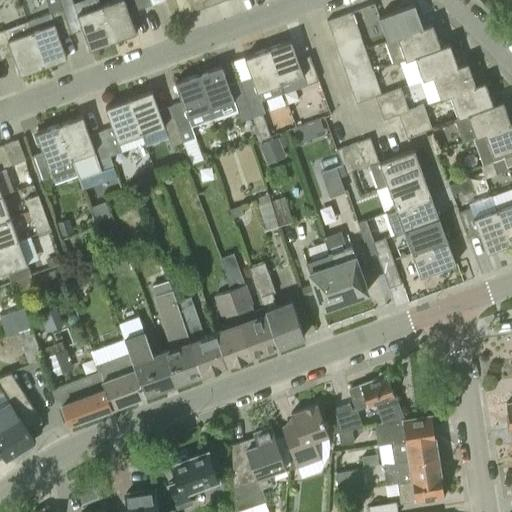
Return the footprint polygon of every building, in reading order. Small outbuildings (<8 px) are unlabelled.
[(71,0),(57,0),(61,9),(70,33),(81,29),(88,49),(112,40),(99,6),(77,14),(71,0)] [(127,13),(139,8),(136,0),(115,0),(99,6),(112,40),(134,32),(127,13)] [(136,0),(139,8),(151,4),(149,0),(136,0)] [(172,0),(178,16),(193,11),(189,0),(172,0)] [(189,0),(193,11),(204,7),(201,0),(189,0)] [(422,27),(414,4),(379,16),(388,40),(422,27)] [(57,38),(70,33),(61,9),(26,21),(42,65),(64,58),(57,38)] [(330,32),(355,23),(351,12),(326,21),(330,32)] [(18,74),(42,65),(26,21),(0,30),(0,57),(1,59),(11,55),(18,74)] [(334,43),(359,34),(355,23),(330,32),(334,43)] [(414,56),(440,46),(432,24),(422,27),(388,40),(396,62),(414,56)] [(338,56),(363,47),(359,34),(334,43),(338,56)] [(266,47),(282,92),(317,79),(308,55),(296,59),(289,39),(266,47)] [(456,65),(457,65),(449,43),(440,47),(440,46),(414,56),(422,78),(432,75),(456,66),(456,65)] [(259,101),(282,92),(266,47),(243,56),(250,76),(237,80),(250,116),(259,140),(283,132),(280,124),(266,129),(260,113),(263,112),(259,101)] [(342,67),(368,58),(363,47),(338,56),(342,67)] [(347,79),(372,70),(368,58),(342,67),(347,79)] [(474,85),(475,84),(467,62),(457,66),(457,65),(456,65),(456,66),(432,75),(440,97),(449,95),(449,94),(474,85)] [(250,116),(237,80),(227,84),(219,64),(197,73),(213,117),(236,109),(240,120),(250,116)] [(351,91),(376,82),(372,70),(347,79),(351,91)] [(191,125),(213,117),(197,73),(174,81),(181,101),(169,105),(182,141),(195,136),(191,125)] [(374,97),(381,94),(376,82),(351,91),(356,104),(374,97)] [(491,104),(492,104),(484,82),(475,85),(475,84),(474,85),(449,94),(449,95),(450,95),(458,117),(492,105),(491,104)] [(378,107),(403,98),(399,88),(381,94),(374,97),(378,107)] [(151,89),(127,98),(140,132),(162,124),(169,145),(182,141),(169,105),(158,109),(151,89)] [(143,142),(140,132),(127,98),(103,106),(111,126),(100,130),(108,152),(119,149),(116,141),(139,133),(142,142),(143,142)] [(382,121),(398,115),(408,112),(403,98),(378,107),(382,121)] [(492,105),(458,117),(466,140),(473,137),(509,124),(510,123),(502,101),(492,104),(492,105)] [(401,125),(426,116),(423,106),(408,112),(398,115),(401,125)] [(108,152),(100,130),(88,134),(80,115),(58,123),(74,167),(78,179),(113,166),(108,152)] [(426,116),(401,125),(406,139),(431,130),(426,116)] [(511,122),(510,123),(509,124),(473,137),(482,164),(503,157),(511,153),(511,122)] [(38,180),(74,167),(58,123),(34,131),(42,151),(29,156),(38,180)] [(311,138),(306,124),(292,129),(297,143),(311,138)] [(285,134),(278,137),(282,147),(289,144),(285,134)] [(263,157),(282,149),(282,147),(278,137),(277,136),(258,144),(263,157)] [(3,143),(10,165),(24,159),(17,138),(3,143)] [(387,184),(422,172),(414,149),(379,162),(369,138),(359,141),(367,166),(370,165),(377,188),(387,184)] [(356,170),(367,166),(359,141),(347,145),(356,170)] [(0,168),(10,165),(3,143),(0,144),(0,168)] [(336,148),(343,165),(346,173),(356,170),(347,145),(336,148)] [(511,153),(503,157),(507,167),(511,165),(511,153)] [(508,170),(507,167),(503,157),(482,164),(480,165),(485,179),(508,170)] [(339,176),(346,173),(343,165),(336,167),(339,176)] [(339,176),(336,167),(322,172),(330,196),(344,191),(339,176)] [(395,207),(430,194),(422,172),(387,184),(395,207)] [(474,190),(469,176),(448,183),(452,193),(461,190),(462,194),(474,190)] [(165,191),(160,178),(151,181),(156,194),(165,191)] [(0,220),(8,217),(0,194),(0,220)] [(27,210),(40,205),(36,194),(23,199),(27,210)] [(269,194),(256,199),(258,205),(271,201),(269,194)] [(395,207),(386,210),(394,233),(403,230),(438,217),(430,194),(395,207)] [(470,207),(458,212),(467,237),(479,233),(486,252),(508,243),(496,209),(496,208),(491,194),(468,203),(470,207)] [(291,222),(283,197),(271,201),(278,226),(291,222)] [(266,230),(278,226),(271,201),(258,205),(266,230)] [(508,243),(511,242),(511,202),(496,209),(508,243)] [(240,204),(229,208),(232,218),(244,213),(240,204)] [(31,221),(44,216),(40,205),(27,210),(31,221)] [(44,216),(31,221),(35,233),(49,228),(44,216)] [(0,245),(17,240),(8,217),(0,220),(0,245)] [(68,217),(56,222),(61,236),(73,232),(68,217)] [(411,252),(447,239),(438,217),(403,230),(411,252)] [(119,238),(115,228),(104,232),(108,242),(119,238)] [(393,258),(389,247),(385,237),(373,241),(376,252),(380,263),(393,258)] [(447,239),(411,252),(420,275),(455,263),(447,239)] [(0,271),(6,269),(25,262),(17,240),(0,245),(0,271)] [(129,259),(123,240),(107,246),(114,264),(129,259)] [(327,252),(343,298),(367,290),(361,275),(353,252),(353,253),(350,244),(327,252)] [(78,258),(85,276),(101,270),(94,252),(78,258)] [(320,307),(343,298),(327,252),(304,260),(307,268),(307,269),(320,307)] [(393,258),(380,263),(389,287),(402,282),(393,258)] [(25,262),(6,269),(10,281),(14,280),(29,274),(25,262)] [(264,310),(277,346),(304,336),(290,299),(275,304),(270,293),(274,292),(263,262),(248,267),(264,310)] [(60,281),(54,265),(35,272),(41,288),(51,285),(54,294),(63,290),(60,281)] [(31,274),(29,274),(14,280),(18,292),(35,286),(31,274)] [(155,295),(171,289),(167,279),(152,285),(155,295)] [(277,346),(264,310),(255,314),(251,302),(252,301),(246,283),(229,289),(252,355),(277,346)] [(200,374),(175,301),(171,289),(155,295),(151,296),(169,346),(161,349),(173,384),(200,374)] [(226,365),(252,355),(229,289),(214,295),(219,313),(224,312),(228,324),(214,329),(215,331),(226,365)] [(226,365),(215,331),(203,336),(202,334),(204,333),(192,302),(182,306),(180,299),(175,301),(200,374),(226,365)] [(0,316),(7,334),(17,330),(29,326),(22,307),(0,314),(0,316)] [(76,321),(76,317),(72,314),(68,316),(67,321),(72,324),(76,321)] [(173,384),(161,349),(151,352),(143,331),(138,316),(117,324),(122,337),(128,351),(143,395),(173,384)] [(28,364),(40,359),(29,326),(17,330),(28,364)] [(66,348),(64,349),(46,355),(44,356),(52,376),(73,368),(66,348)] [(128,351),(94,364),(97,372),(110,407),(143,395),(128,351)] [(0,404),(0,452),(4,458),(33,440),(26,429),(40,421),(9,371),(0,375),(0,387),(2,391),(8,400),(0,404)] [(110,407),(97,372),(81,378),(49,390),(55,406),(61,404),(68,423),(110,407)] [(383,422),(404,417),(395,394),(392,395),(386,376),(358,385),(347,388),(354,410),(375,403),(383,422)] [(289,469),(320,457),(314,438),(328,433),(317,403),(290,413),(294,423),(282,427),(291,451),(289,469)] [(377,444),(392,441),(434,435),(430,413),(404,417),(383,422),(374,424),(377,444)] [(234,511),(266,500),(261,487),(272,483),(268,472),(284,467),(270,427),(252,433),(255,441),(244,446),(245,449),(231,450),(233,488),(234,511)] [(340,443),(353,442),(352,429),(338,430),(340,443)] [(395,462),(437,455),(434,435),(392,441),(395,462)] [(213,465),(207,449),(185,458),(184,454),(172,459),(174,462),(167,465),(172,479),(164,482),(175,509),(192,503),(189,493),(220,481),(218,477),(223,475),(218,463),(213,465)] [(361,456),(363,466),(377,464),(376,454),(361,456)] [(396,482),(440,475),(437,455),(395,462),(383,464),(386,484),(396,482)] [(338,491),(348,490),(347,484),(359,482),(357,469),(335,472),(338,491)] [(440,475),(396,482),(399,502),(413,500),(413,502),(444,497),(440,475)] [(157,511),(153,489),(125,493),(127,511),(157,511)] [(369,511),(397,511),(396,501),(368,505),(369,511)]
